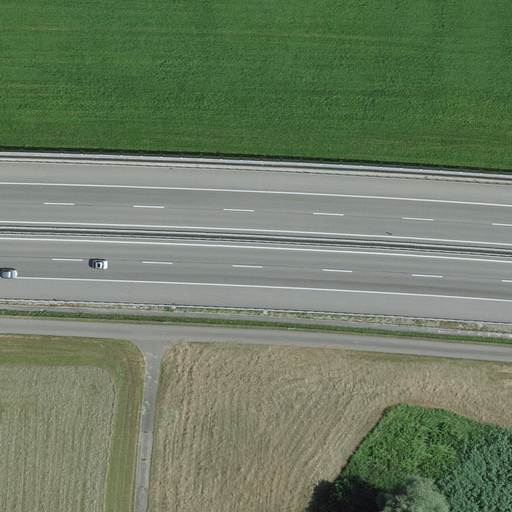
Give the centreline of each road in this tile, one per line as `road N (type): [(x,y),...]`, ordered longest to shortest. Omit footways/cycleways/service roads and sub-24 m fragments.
road 1 (motorway): [(511,226),(0,205)]
road 2 (motorway): [(0,263),(511,283)]
road 3 (track): [(139,511),(151,336)]
road 4 (unclassified): [(0,331),(151,336)]
